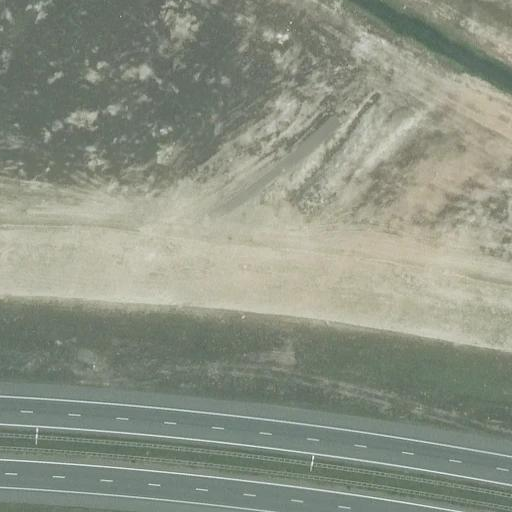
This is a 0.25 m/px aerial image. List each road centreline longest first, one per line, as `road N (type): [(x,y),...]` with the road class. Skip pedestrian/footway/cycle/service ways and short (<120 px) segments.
road 1 (trunk): [(511,471),(174,422),(0,412)]
road 2 (trunk): [(0,474),(368,511)]
